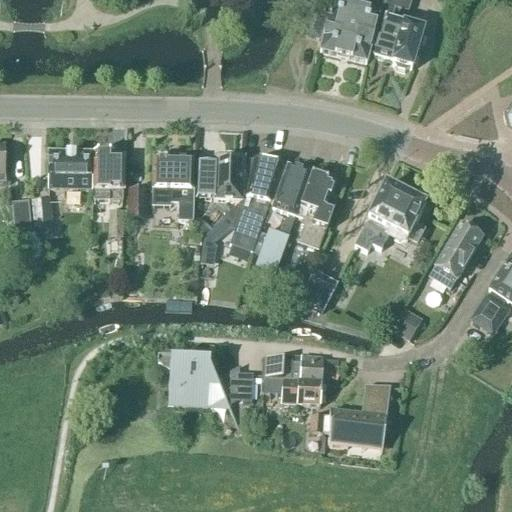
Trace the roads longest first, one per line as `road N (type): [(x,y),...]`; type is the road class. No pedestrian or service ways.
road 1 (unclassified): [(511,180),(323,119),(0,109)]
road 2 (track): [(242,346),(371,364),(418,358),(452,328),(503,252)]
